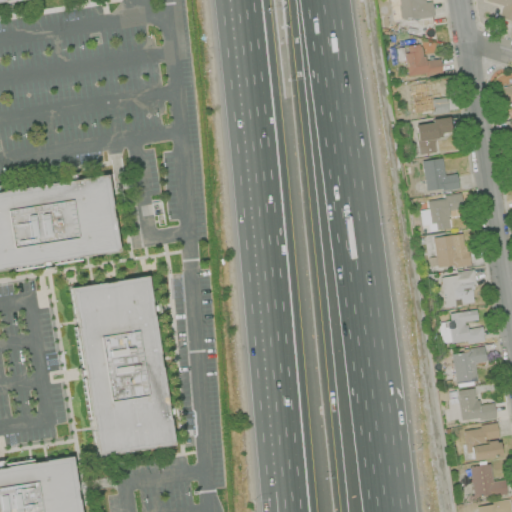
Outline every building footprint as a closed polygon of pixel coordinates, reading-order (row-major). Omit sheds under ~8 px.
[(387,0),(390,20),(430,16),(428,0),(387,0)] [(511,21),(511,18),(511,0),(484,0),(484,1),(500,5),(497,17),(511,21)] [(440,73),(438,59),(422,60),(420,44),(403,46),(406,77),(440,73)] [(444,97),(427,99),(425,82),(409,84),(412,115),(446,112),(444,97)] [(511,85),(501,87),(504,117),(511,116),(511,85)] [(432,136),(449,134),(447,119),(413,123),(416,154),(434,152),(432,136)] [(455,174),(442,175),(440,158),(421,160),(423,191),(456,188),(455,174)] [(0,189),(103,176),(114,253),(0,269),(0,189)] [(448,228),(446,210),(461,208),(459,194),(425,199),(426,210),(417,211),(419,225),(427,224),(428,231),(448,228)] [(430,238),(436,269),(466,264),(461,233),(430,238)] [(442,306),(473,303),(470,272),(439,275),(442,306)] [(94,455),(69,289),(146,278),(171,444),(94,455)] [(482,340),(480,326),(465,328),(464,321),(475,320),(474,310),(446,313),(449,344),(482,340)] [(483,362),(482,348),(450,351),(453,383),(474,381),(473,363),(483,362)] [(458,421),(493,417),(492,402),(475,404),(473,388),(455,390),(458,421)] [(461,428),(463,453),(470,452),(471,458),(499,455),(497,439),(496,439),(495,425),(461,428)] [(0,511),(0,468),(70,457),(78,511),(0,511)] [(467,466),(472,497),(504,492),(502,479),(491,481),(488,463),(467,466)] [(508,511),(508,501),(475,504),(476,511),(508,511)]
